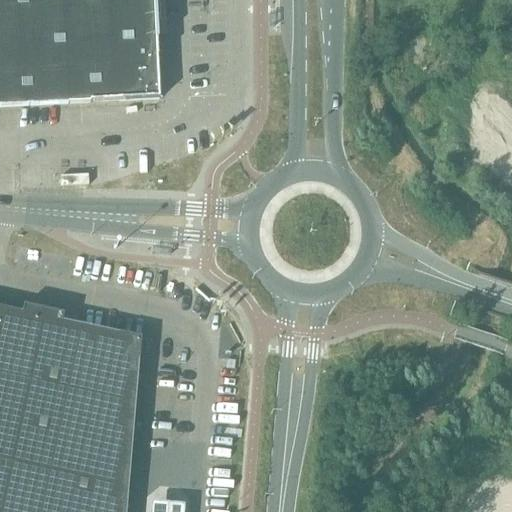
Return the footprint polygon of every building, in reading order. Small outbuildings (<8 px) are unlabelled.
[(152,0),(0,0),(0,108),(158,100),(152,0)] [(0,511),(125,511),(138,361),(140,339),(118,334),(118,335),(61,322),(63,315),(22,306),(21,314),(0,309),(0,511)] [(511,511),(511,436),(501,434),(482,511),(511,511)] [(171,501),(172,486),(154,485),(153,500),(171,501)] [(184,511),(185,504),(151,502),(151,511),(184,511)]
